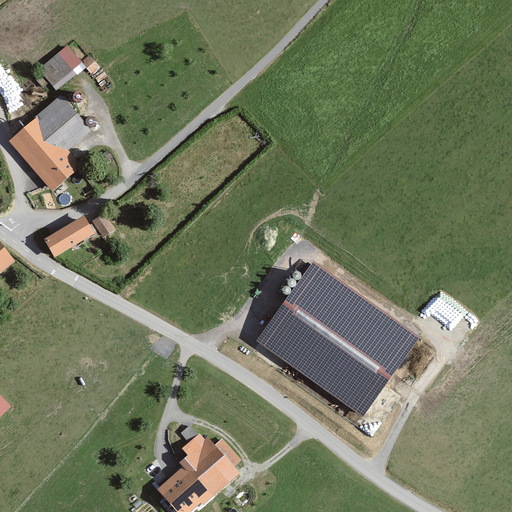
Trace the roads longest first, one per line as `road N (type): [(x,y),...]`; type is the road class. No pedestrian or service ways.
road 1 (tertiary): [(432,511),(199,346),(0,231)]
road 2 (unclassified): [(327,0),(131,178),(66,214),(0,226)]
